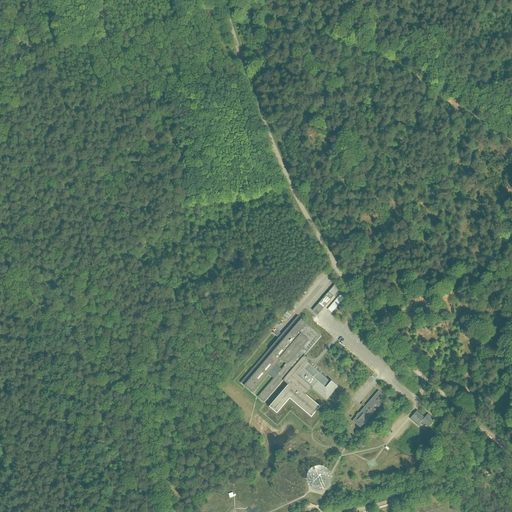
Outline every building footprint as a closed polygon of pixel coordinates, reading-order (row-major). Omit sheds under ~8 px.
[(318,315),(337,292),(340,290),(334,285),(312,311),(318,315)] [(327,310),(332,313),(344,298),(342,296),(340,295),(327,310)] [(283,320),(287,323),(295,314),(292,311),(283,320)] [(279,339),(240,383),(243,385),(245,387),(264,403),(283,381),(287,385),(268,408),(269,408),(277,415),(289,400),(311,418),(320,408),(306,396),(312,389),(326,401),(337,387),(331,382),(330,383),(328,381),(310,366),(307,363),(308,363),(308,362),(309,361),(304,357),(321,337),(297,317),(282,335),(276,330),(273,333),(279,339)] [(360,428),(376,410),(373,408),(375,405),(378,408),(386,398),(378,391),(359,414),(358,413),(356,416),(356,417),(352,421),(360,428)] [(427,429),(435,420),(428,414),(425,418),(417,411),(410,419),(418,426),(420,423),(427,429)] [(311,479),(315,490),(325,487),(321,475),(311,479)]
